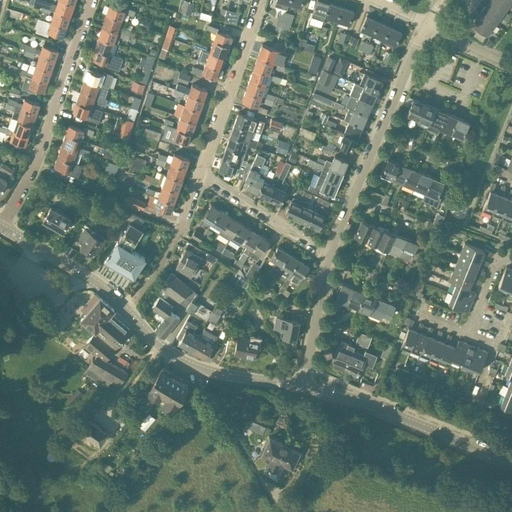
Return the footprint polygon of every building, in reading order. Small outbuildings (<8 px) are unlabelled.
[(44,0),(30,0),(30,2),(42,6),(51,9),(54,10),(70,16),(74,4),(62,0),(57,0),(56,4),(44,0)] [(184,0),(181,11),(191,14),(194,2),(186,0),(184,0)] [(287,9),(289,2),(289,0),(276,0),(275,5),(287,9)] [(323,20),(325,16),(329,2),(323,0),(316,0),(313,12),(312,16),(323,20)] [(497,24),(506,11),(489,0),(481,13),(497,24)] [(511,0),(489,0),(506,11),(511,1),(511,0)] [(337,20),(341,6),(329,2),(325,16),(337,20)] [(109,4),(105,14),(120,19),(122,13),(123,12),(133,16),(135,10),(125,7),(124,10),(124,9),(123,9),(109,4)] [(349,24),(353,10),(341,6),(337,20),(349,24)] [(218,17),(224,19),(226,9),(221,7),(218,17)] [(226,9),(224,19),(223,20),(236,24),(238,17),(232,15),(231,15),(233,10),(227,8),(226,9)] [(54,10),(50,22),(66,27),(70,16),(54,10)] [(280,10),(278,19),(283,21),(286,11),(280,10)] [(201,11),(199,17),(210,20),(212,14),(201,11)] [(280,32),(288,35),(294,14),(286,11),(283,21),(280,32)] [(488,37),(497,24),(481,13),(472,25),(477,29),(473,34),(481,40),(485,35),(488,37)] [(116,30),(120,19),(105,14),(101,25),(116,30)] [(372,34),(378,20),(367,15),(360,29),(372,34)] [(39,18),(35,27),(37,27),(36,31),(46,34),(47,31),(62,36),(66,27),(50,22),(39,18)] [(5,19),(3,24),(11,27),(13,21),(5,19)] [(384,39),(390,25),(378,20),(372,34),(384,39)] [(229,44),(232,35),(217,30),(218,27),(208,24),(206,29),(216,33),(214,39),(229,44)] [(112,42),(116,30),(101,25),(97,37),(112,42)] [(321,25),(319,35),(324,37),(327,27),(321,25)] [(395,44),(402,30),(390,25),(384,39),(395,44)] [(168,27),(165,35),(173,38),(176,30),(168,27)] [(341,31),(337,42),(343,43),(347,33),(341,31)] [(355,48),(359,38),(351,35),(348,45),(355,48)] [(170,49),(173,39),(166,36),(163,47),(170,49)] [(108,53),(112,42),(97,37),(93,48),(108,53)] [(313,51),(315,44),(306,42),(307,39),(301,37),(298,47),(313,51)] [(225,56),(226,51),(228,52),(230,47),(228,46),(229,44),(214,39),(210,51),(225,56)] [(489,39),(486,44),(491,48),(495,43),(489,39)] [(368,42),(363,40),(359,49),(364,52),(368,42)] [(20,42),(18,47),(25,49),(34,52),(39,54),(39,55),(53,61),(57,50),(42,45),(40,50),(35,49),(36,47),(20,42)] [(364,52),(370,54),(374,45),(368,42),(364,52)] [(273,60),(277,49),(262,43),(258,55),(273,60)] [(93,48),(90,58),(104,63),(104,65),(118,70),(122,58),(108,53),(93,48)] [(206,49),(201,48),(197,59),(205,62),(220,67),(225,56),(210,51),(206,49)] [(25,49),(24,55),(32,57),(34,52),(25,49)] [(392,53),(386,51),(382,60),(387,63),(392,53)] [(319,73),(324,57),(315,54),(310,69),(319,73)] [(50,71),(53,61),(39,55),(35,66),(50,71)] [(269,71),(273,60),(258,55),(254,66),(269,71)] [(330,69),(335,59),(329,56),(324,67),(330,69)] [(338,65),(345,68),(348,61),(341,58),(338,65)] [(147,60),(145,66),(152,68),(154,63),(147,60)] [(217,77),(220,67),(205,62),(203,69),(193,66),(191,71),(201,74),(202,72),(217,77)] [(285,66),(277,63),(275,68),(284,71),(285,66)] [(28,70),(26,75),(31,77),(46,82),(50,71),(35,66),(30,65),(28,70)] [(145,66),(141,75),(149,78),(152,68),(145,66)] [(265,83),(269,71),(254,66),(250,77),(265,83)] [(19,67),(17,72),(26,75),(28,70),(19,67)] [(109,87),(113,75),(102,71),(102,74),(87,69),(84,78),(98,83),(109,87)] [(324,69),(319,81),(323,82),(329,85),(334,73),(324,69)] [(189,75),(180,72),(177,80),(187,83),(189,75)] [(368,74),(364,73),(359,84),(363,86),(377,91),(382,80),(368,74)] [(285,85),(287,79),(273,74),(271,80),(285,85)] [(27,76),(26,75),(21,87),(36,92),(37,90),(43,92),(46,82),(31,77),(27,76)] [(261,94),(265,83),(250,77),(246,89),(261,94)] [(80,90),(94,95),(98,83),(84,78),(80,90)] [(140,82),(137,92),(142,94),(145,84),(140,82)] [(350,93),(358,97),(372,103),(377,91),(363,86),(359,84),(355,82),(350,93)] [(188,94),(203,99),(206,88),(191,83),(190,88),(188,93),(188,94)] [(190,88),(177,84),(175,89),(184,92),(188,93),(190,88)] [(257,106),(261,94),(246,89),(242,100),(257,106)] [(80,90),(76,101),(91,106),(92,101),(106,105),(107,99),(99,96),(94,95),(80,90)] [(313,98),(330,105),(333,99),(316,92),(313,98)] [(199,110),(203,99),(188,94),(184,105),(199,110)] [(129,118),(136,120),(140,97),(133,96),(129,118)] [(367,115),(372,103),(358,97),(353,109),(367,115)] [(22,103),(18,101),(9,98),(7,104),(35,114),(38,103),(24,98),(22,103)] [(418,118),(425,103),(413,98),(407,113),(418,118)] [(102,110),(91,106),(76,101),(73,111),(87,116),(86,118),(98,122),(102,110)] [(342,111),(345,105),(335,101),(333,107),(342,111)] [(184,105),(177,103),(174,114),(180,116),(195,121),(199,110),(184,105)] [(429,123),(436,107),(425,103),(418,118),(429,123)] [(31,124),(35,114),(7,104),(5,108),(14,111),(12,117),(31,124)] [(349,121),(362,126),(367,115),(353,109),(349,107),(344,119),(349,121)] [(438,134),(440,128),(447,112),(436,107),(429,123),(430,123),(427,129),(438,134)] [(262,127),(264,121),(257,118),(238,112),(234,123),(253,130),(255,124),(262,127)] [(451,132),(458,117),(447,112),(440,128),(451,132)] [(191,132),(195,121),(180,116),(176,127),(191,132)] [(27,135),(31,124),(12,117),(8,128),(27,135)] [(463,137),(469,121),(458,117),(451,132),(463,137)] [(125,118),(123,125),(125,126),(131,128),(133,121),(125,118)] [(284,129),(286,124),(283,123),(283,122),(272,119),(269,126),(281,130),(281,128),(284,129)] [(328,119),(325,124),(330,126),(334,128),(336,123),(328,119)] [(344,132),(357,138),(362,126),(349,121),(344,132)] [(234,123),(230,135),(243,139),(249,141),(257,144),(261,146),(262,143),(258,140),(250,138),(253,130),(234,123)] [(69,124),(65,134),(79,138),(81,132),(92,135),(94,130),(83,126),(82,129),(81,129),(69,124)] [(0,130),(11,135),(9,140),(24,145),(27,135),(8,128),(0,125),(0,130)] [(188,142),(191,132),(176,127),(169,125),(166,134),(188,142)] [(313,140),(316,132),(302,126),(299,134),(313,140)] [(334,128),(330,126),(328,131),(333,133),(330,140),(352,149),(357,138),(344,132),(334,128)] [(161,133),(145,127),(143,134),(158,139),(161,133)] [(65,134),(61,145),(75,150),(81,152),(82,152),(88,155),(90,151),(81,148),(77,144),(77,143),(79,138),(65,134)] [(243,139),(230,135),(226,146),(239,151),(239,150),(243,139)] [(287,155),(290,143),(283,141),(279,152),(287,155)] [(331,155),(333,148),(323,144),(320,150),(331,155)] [(61,145),(57,157),(71,161),(78,164),(82,152),(81,152),(75,150),(61,145)] [(239,151),(226,146),(222,157),(248,167),(250,162),(243,160),(245,152),(239,150),(239,151)] [(114,159),(117,152),(105,148),(103,155),(104,155),(103,157),(106,158),(107,156),(114,159)] [(185,167),(188,157),(173,152),(170,162),(185,167)] [(292,152),(288,161),(294,163),(297,155),(292,152)] [(263,180),(266,174),(259,170),(265,157),(257,153),(245,178),(249,181),(246,187),(257,192),(263,180)] [(342,172),(347,160),(335,155),(332,161),(326,159),(326,160),(318,157),(317,161),(342,172)] [(145,166),(146,160),(134,156),(132,162),(145,166)] [(57,157),(54,166),(67,171),(66,173),(78,177),(82,165),(78,164),(71,161),(57,157)] [(244,180),(244,178),(248,167),(222,157),(218,169),(235,175),(238,168),(240,168),(237,177),(244,180)] [(399,162),(388,157),(387,159),(385,158),(383,164),(385,165),(381,172),(393,177),(399,162)] [(164,166),(166,161),(158,158),(156,163),(164,166)] [(104,174),(117,176),(119,164),(107,161),(104,174)] [(338,183),(342,172),(317,161),(315,165),(322,168),(319,175),(338,183)] [(132,162),(130,168),(142,172),(145,166),(132,162)] [(181,178),(185,167),(170,162),(166,173),(181,178)] [(280,202),(285,190),(281,188),(291,164),(286,162),(286,163),(269,198),(280,202)] [(404,182),(410,166),(399,162),(393,177),(404,182)] [(0,169),(11,176),(14,169),(3,163),(0,168),(0,169)] [(415,187),(421,171),(410,166),(404,182),(415,187)] [(177,190),(181,178),(166,173),(161,171),(159,178),(151,176),(149,180),(177,190)] [(276,171),(273,177),(266,174),(263,180),(257,192),(268,197),(280,172),(276,171)] [(426,192),(432,176),(421,171),(415,187),(426,192)] [(333,194),(338,183),(319,175),(315,186),(310,184),(310,185),(308,190),(328,198),(331,193),(333,194)] [(437,197),(444,181),(432,176),(426,192),(437,197)] [(458,178),(453,176),(450,183),(455,185),(458,178)] [(490,190),(482,210),(483,210),(492,214),(501,194),(499,193),(493,191),(493,190),(496,182),(493,181),(492,181),(489,190),(490,190)] [(148,188),(146,192),(151,194),(158,196),(173,201),(177,190),(162,185),(160,192),(148,188)] [(510,197),(508,197),(502,194),(506,186),(502,185),(499,193),(501,194),(492,214),(502,218),(510,197)] [(511,222),(511,219),(511,198),(511,197),(511,188),(508,197),(510,197),(502,218),(511,222)] [(296,217),(308,192),(304,191),(301,198),(300,197),(299,199),(293,196),(292,199),(291,199),(285,212),(296,217)] [(307,222),(313,209),(308,207),(310,202),(309,201),(312,194),(308,192),(296,217),(307,222)] [(151,195),(148,204),(155,206),(170,211),(173,201),(158,196),(151,194),(151,195)] [(144,209),(147,202),(129,196),(127,204),(144,209)] [(327,208),(330,201),(319,196),(313,210),(313,209),(307,222),(319,227),(325,215),(320,213),(323,206),(327,208)] [(207,228),(219,208),(210,203),(202,216),(203,217),(199,223),(207,228)] [(51,207),(43,221),(46,223),(45,224),(52,228),(53,226),(62,231),(70,217),(51,207)] [(221,228),(229,215),(219,208),(207,228),(207,229),(211,222),(221,228)] [(123,210),(116,220),(121,223),(128,213),(123,210)] [(229,215),(221,228),(221,229),(219,233),(229,239),(230,239),(232,235),(231,235),(240,221),(229,215)] [(373,223),(362,218),(361,220),(359,219),(357,225),(358,226),(355,234),(366,239),(373,223)] [(131,248),(139,235),(143,228),(129,220),(126,226),(104,261),(131,278),(140,263),(144,257),(131,248)] [(240,221),(231,235),(232,235),(230,239),(240,245),(242,242),(250,228),(240,221)] [(377,244),(384,228),(373,223),(366,239),(377,244)] [(84,228),(77,240),(83,243),(80,247),(92,254),(95,248),(98,249),(99,250),(106,238),(86,226),(84,228)] [(203,234),(201,237),(205,240),(211,231),(207,228),(206,228),(203,234)] [(243,263),(248,254),(261,234),(250,228),(242,242),(247,245),(238,259),(236,258),(233,264),(239,268),(241,269),(244,263),(243,263)] [(388,249),(395,233),(384,228),(377,244),(388,249)] [(195,229),(192,235),(199,240),(201,237),(203,234),(195,229)] [(399,253),(406,238),(395,233),(388,249),(399,253)] [(257,260),(269,240),(261,234),(248,254),(257,260)] [(411,258),(417,242),(406,238),(399,253),(411,258)] [(221,242),(216,249),(221,252),(224,247),(226,245),(221,242)] [(465,242),(461,252),(463,253),(480,260),(481,258),(483,253),(491,256),(493,252),(484,248),(483,250),(467,243),(465,242)] [(209,252),(195,245),(192,251),(186,247),(180,257),(196,266),(202,257),(205,259),(209,252)] [(271,248),(267,255),(272,258),(281,264),(288,252),(278,245),(274,251),(271,248)] [(18,251),(11,247),(7,252),(15,256),(18,251)] [(235,253),(224,247),(221,252),(232,257),(235,253)] [(273,276),(277,278),(281,271),(287,275),(298,258),(288,252),(281,264),(277,269),(273,276)] [(461,252),(457,261),(459,262),(476,269),(477,268),(479,262),(487,265),(489,261),(481,258),(480,260),(463,253),(461,252)] [(191,275),(196,266),(180,257),(175,266),(191,275)] [(309,265),(298,259),(287,276),(288,276),(282,285),(279,291),(282,293),(286,287),(292,279),(298,283),(302,277),(301,277),(309,265)] [(457,261),(453,271),(455,272),(473,279),(473,277),(475,272),(483,275),(485,271),(477,268),(476,269),(459,262),(457,261)] [(251,280),(259,267),(258,267),(260,265),(254,262),(247,272),(246,271),(247,269),(246,269),(248,266),(244,263),(241,269),(245,276),(251,280)] [(508,290),(511,279),(511,268),(506,267),(498,286),(508,290)] [(239,268),(232,279),(236,282),(240,274),(245,276),(241,269),(239,268)] [(172,271),(159,287),(169,295),(182,279),(176,274),(172,271)] [(453,271),(449,281),(456,284),(468,289),(469,289),(472,281),(479,284),(481,280),(473,277),(473,279),(455,272),(453,271)] [(240,274),(236,282),(246,288),(251,280),(245,276),(240,274)] [(196,290),(201,283),(190,278),(187,283),(196,290)] [(347,303),(354,287),(342,282),(336,298),(347,303)] [(471,301),(475,291),(456,284),(452,293),(471,301)] [(359,307),(365,291),(354,287),(347,303),(359,307)] [(370,312),(376,296),(365,291),(359,307),(370,312)] [(467,310),(471,301),(452,293),(448,302),(467,310)] [(164,337),(179,317),(170,310),(173,306),(159,296),(151,307),(164,317),(154,329),(164,337)] [(388,316),(394,303),(388,301),(376,296),(370,312),(381,317),(382,313),(388,316)] [(115,347),(130,330),(110,313),(114,309),(100,297),(81,319),(94,331),(83,344),(95,356),(85,373),(107,388),(112,381),(120,385),(128,373),(110,362),(105,358),(114,347),(115,347)] [(192,314),(193,313),(206,321),(213,311),(199,302),(198,305),(191,301),(185,310),(192,314)] [(295,338),(299,320),(277,316),(275,327),(282,328),(280,336),(283,336),(295,338)] [(410,350),(418,331),(417,330),(416,330),(411,328),(414,320),(410,318),(407,327),(408,327),(400,346),(410,350)] [(183,326),(176,337),(179,339),(177,343),(191,351),(200,335),(193,331),(196,325),(186,320),(183,326)] [(420,322),(416,330),(417,330),(418,331),(410,350),(420,354),(428,335),(426,334),(420,332),(424,324),(420,322)] [(200,335),(191,351),(205,359),(214,343),(212,342),(214,339),(219,332),(206,325),(200,335)] [(428,335),(420,354),(429,358),(437,339),(435,338),(430,336),(433,328),(429,326),(426,334),(428,335)] [(437,339),(429,358),(439,362),(447,343),(445,342),(444,342),(439,340),(443,331),(439,330),(435,338),(437,339)] [(444,342),(445,342),(447,343),(439,362),(449,366),(457,347),(448,344),(452,335),(448,333),(444,342)] [(259,348),(261,340),(238,336),(234,354),(254,358),(257,347),(259,348)] [(334,359),(332,366),(344,371),(345,368),(346,366),(354,346),(354,347),(355,345),(349,343),(349,342),(342,339),(340,344),(333,359),(334,359)] [(461,363),(469,344),(460,340),(457,347),(449,366),(452,359),(461,363)] [(386,342),(381,356),(387,358),(393,345),(386,342)] [(470,367),(478,348),(469,344),(461,363),(470,367)] [(365,354),(355,350),(356,347),(354,347),(354,346),(345,368),(350,370),(349,373),(356,376),(356,375),(359,376),(364,363),(374,368),(379,356),(366,351),(365,354)] [(478,348),(470,367),(480,371),(488,352),(478,348)] [(174,409),(187,386),(170,375),(171,372),(163,366),(148,391),(159,398),(161,395),(166,398),(163,403),(174,409)] [(419,382),(422,376),(416,373),(413,380),(419,382)] [(426,385),(428,378),(422,376),(419,382),(426,385)] [(77,388),(65,401),(71,407),(84,393),(77,388)] [(466,401),(468,396),(459,393),(457,398),(466,401)] [(511,409),(511,398),(504,395),(500,405),(511,409)] [(144,397),(141,403),(149,408),(153,402),(144,397)] [(130,400),(123,412),(132,416),(138,404),(130,400)] [(90,419),(81,432),(100,445),(109,431),(90,419)] [(259,425),(256,432),(261,434),(264,427),(259,425)] [(271,470),(276,459),(285,443),(270,436),(262,452),(262,454),(261,454),(254,459),(261,467),(264,464),(267,465),(266,467),(267,468),(271,470)] [(271,470),(268,475),(277,480),(283,468),(279,466),(281,461),(292,466),(299,450),(285,443),(276,459),(271,470)]
